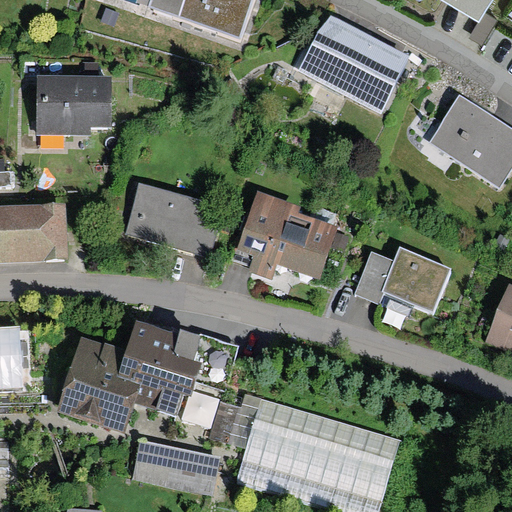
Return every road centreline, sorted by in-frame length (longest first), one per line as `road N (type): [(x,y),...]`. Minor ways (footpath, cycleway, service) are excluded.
road 1 (residential): [(511,397),(429,364),(201,300),(107,286),(0,286)]
road 2 (residential): [(352,0),(511,95)]
